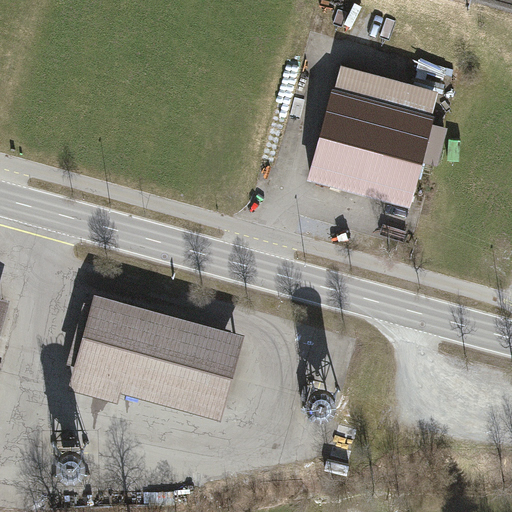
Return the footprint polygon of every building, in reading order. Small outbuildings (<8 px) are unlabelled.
[(442,89),(447,69),(426,63),(421,83),(442,89)] [(307,177),(410,203),(421,160),(438,165),(448,126),(431,122),(439,89),(340,64),(333,88),(330,87),(307,177)] [(241,333),(95,291),(68,387),(122,402),(125,390),(217,416),(241,333)] [(0,294),(0,334),(10,297),(0,294)] [(328,395),(321,392),(313,394),(308,400),(307,407),(312,414),(319,417),(326,415),(332,409),(332,401),(328,395)] [(81,448),(73,445),(66,447),(61,453),(60,460),(64,467),(71,470),(79,468),(84,462),(85,454),(81,448)]
